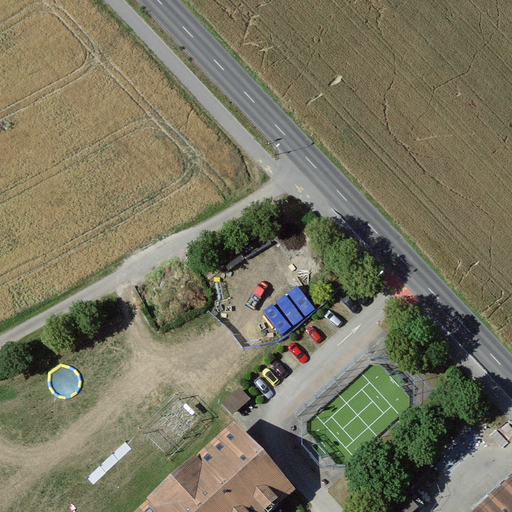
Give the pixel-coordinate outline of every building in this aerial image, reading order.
[(252,403),(242,391),(225,408),(235,419),(252,403)] [(236,432),(174,489),(194,511),(283,511),(298,499),(236,432)] [(405,511),(416,502),(394,478),(376,496),(390,511),(405,511)] [(511,511),(511,478),(474,511),(511,511)] [(194,511),(174,489),(149,511),(194,511)]
